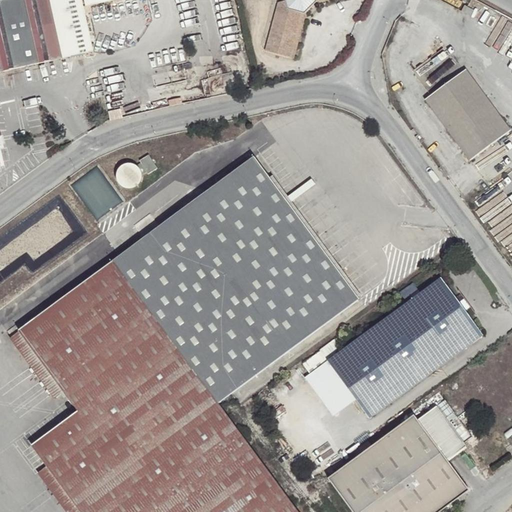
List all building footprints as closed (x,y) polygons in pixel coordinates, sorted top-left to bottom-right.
[(82,0),(0,0),(0,71),(94,51),(82,0)] [(265,50),(289,57),(301,11),(304,13),(315,2),(314,0),(282,0),(279,1),(265,50)] [(301,11),(289,57),(293,58),(304,13),(301,11)] [(510,131),(466,69),(425,100),(470,161),(510,131)] [(122,108),(110,111),(112,120),(124,117),(122,108)] [(297,511),(218,404),(359,301),(271,179),(255,157),(21,331),(65,392),(80,412),(33,445),(48,466),(82,511),(297,511)] [(144,179),(144,175),(143,171),(141,167),(137,164),(133,163),(129,163),(124,164),(121,167),(119,171),(118,175),(118,179),(120,183),(123,186),(127,188),(131,189),(135,188),(139,186),(142,183),(144,179)] [(274,176),(271,179),(359,301),(363,297),(274,176)] [(79,185),(97,217),(118,205),(114,198),(103,204),(98,194),(91,198),(83,183),(79,185)] [(327,360),(369,417),(483,335),(441,277),(327,360)] [(65,392),(21,331),(12,339),(56,399),(65,392)] [(417,418),(331,481),(353,511),(434,511),(468,488),(448,460),(466,447),(436,406),(418,420),(417,418)] [(67,511),(82,511),(48,466),(39,473),(67,511)]
